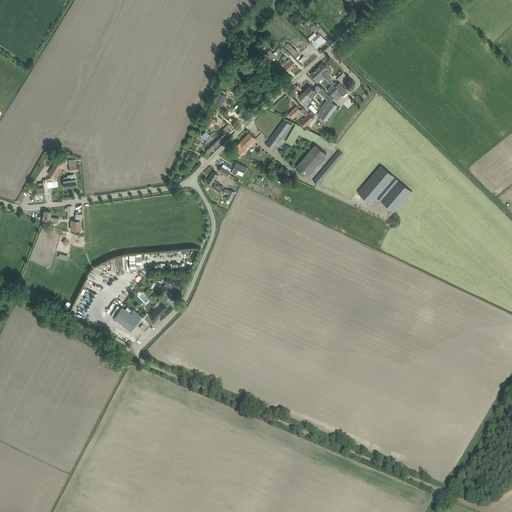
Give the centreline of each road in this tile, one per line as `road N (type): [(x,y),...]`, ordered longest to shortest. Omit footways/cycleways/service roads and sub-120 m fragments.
road 1 (track): [(446,491),(144,363),(137,350),(36,300)]
road 2 (unclassified): [(191,179),(386,0)]
road 3 (unclassified): [(137,350),(185,300),(213,231),(191,179)]
road 4 (unclassified): [(191,179),(23,207),(0,202)]
